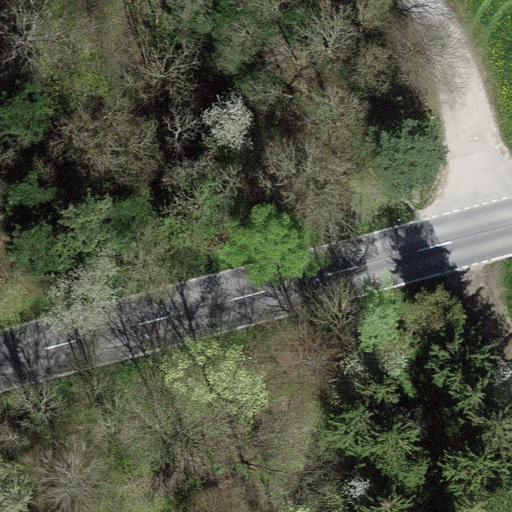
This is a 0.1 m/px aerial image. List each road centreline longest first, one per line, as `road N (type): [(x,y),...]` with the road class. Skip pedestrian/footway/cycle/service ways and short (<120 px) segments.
road 1 (secondary): [(0,359),(511,222)]
road 2 (track): [(492,227),(453,70),(418,0)]
road 3 (track): [(451,238),(511,377)]
